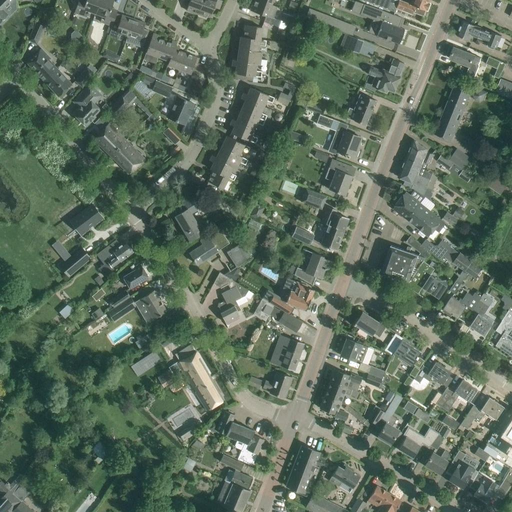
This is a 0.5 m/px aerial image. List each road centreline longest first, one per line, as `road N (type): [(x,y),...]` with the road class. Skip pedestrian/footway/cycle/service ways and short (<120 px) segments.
road 1 (tertiary): [(342,283),(452,0)]
road 2 (residential): [(131,213),(235,387),(258,408),(295,418)]
road 3 (residential): [(0,60),(131,213)]
road 4 (residential): [(131,213),(193,155),(217,83),(207,47)]
road 5 (residential): [(511,386),(342,283)]
road 6 (residential): [(459,511),(295,418)]
road 7 (tertiary): [(295,418),(342,283)]
